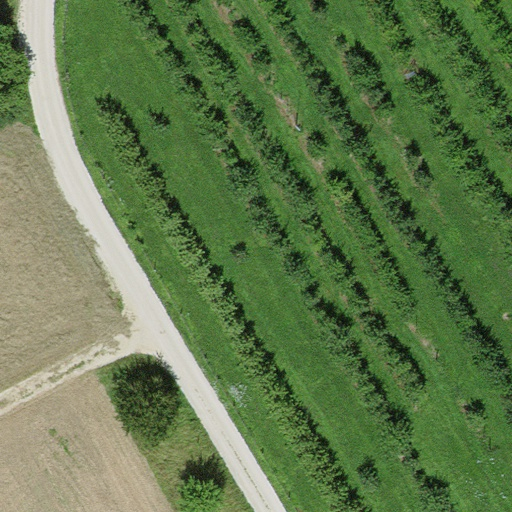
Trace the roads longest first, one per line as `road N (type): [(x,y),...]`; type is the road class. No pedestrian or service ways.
road 1 (track): [(29,0),(23,28),(38,120),(150,334),(261,511)]
road 2 (track): [(150,334),(0,421)]
